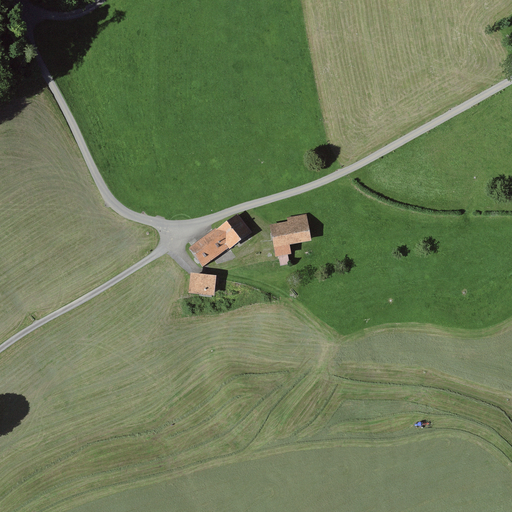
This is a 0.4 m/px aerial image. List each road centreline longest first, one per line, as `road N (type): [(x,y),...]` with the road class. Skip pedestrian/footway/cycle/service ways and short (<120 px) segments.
road 1 (unclassified): [(180,230),(348,171),(511,80)]
road 2 (unclassified): [(30,10),(43,68),(112,203),(180,230)]
road 3 (unclassified): [(0,350),(160,253),(180,230)]
